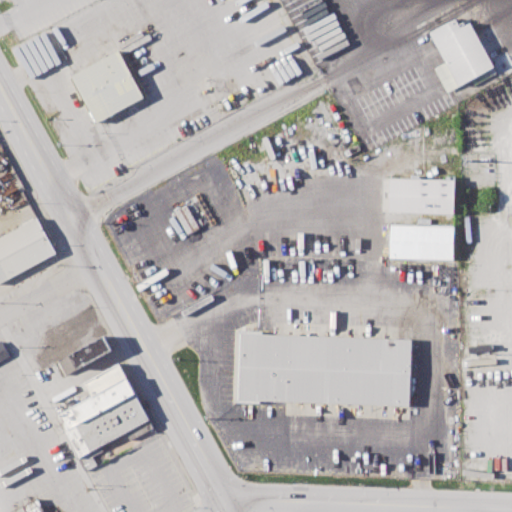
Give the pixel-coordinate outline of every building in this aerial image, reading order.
[(431,31),(457,17),(462,27),(471,22),(495,66),(447,92),(434,68),(447,61),(431,31)] [(72,75),(119,49),(145,95),(98,122),(72,75)] [(454,214),(455,179),(389,178),(388,212),(454,214)] [(0,236),(37,217),(57,253),(0,282),(0,236)] [(391,225),(454,226),(453,258),(390,256),(391,225)] [(54,344),(46,329),(90,307),(97,321),(54,344)] [(54,344),(97,321),(105,335),(69,354),(62,358),(54,344)] [(242,332),(257,333),(412,338),(409,405),(260,399),(239,399),(242,332)] [(69,354),(105,335),(112,350),(77,369),(69,354)] [(0,338),(1,338),(11,356),(0,361),(0,338)] [(128,377),(120,362),(83,382),(91,397),(128,377)] [(58,413),(91,397),(128,377),(136,394),(66,430),(58,413)] [(66,430),(87,470),(98,464),(93,456),(105,450),(102,444),(127,432),(130,439),(153,427),(136,394),(66,430)] [(26,511),(23,506),(38,498),(46,511),(58,511),(62,510),(63,511),(26,511)]
